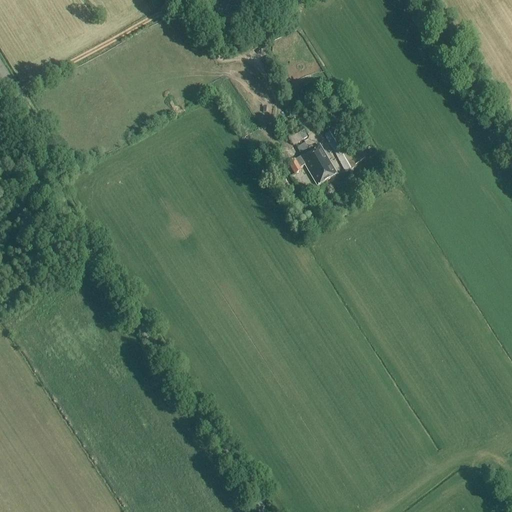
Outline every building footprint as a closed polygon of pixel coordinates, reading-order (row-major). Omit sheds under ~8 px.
[(221,35),(218,30),(213,33),(219,45),(228,39),(224,33),(221,35)] [(293,147),(307,139),(301,128),(287,137),(293,147)] [(365,160),(375,154),(366,138),(347,150),(335,129),(324,136),(346,173),(366,162),(365,160)] [(351,136),(347,130),(341,133),(346,140),(351,136)] [(382,137),(372,142),(377,152),(387,146),(382,137)] [(319,147),(310,153),(328,182),(337,176),(319,147)] [(310,153),(300,159),(301,160),(295,163),(295,162),(288,167),(294,178),(301,173),(299,169),(304,166),(318,188),(328,182),(310,153)]
